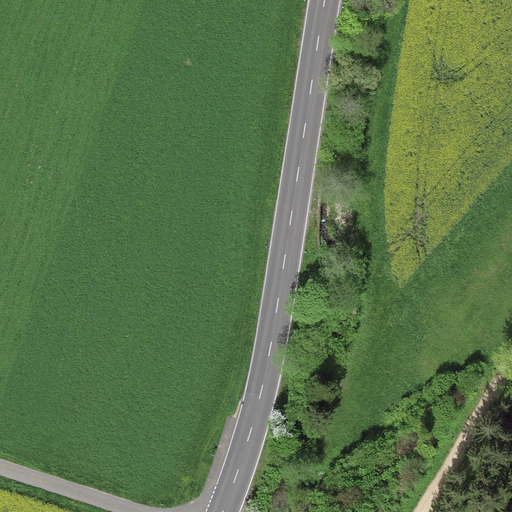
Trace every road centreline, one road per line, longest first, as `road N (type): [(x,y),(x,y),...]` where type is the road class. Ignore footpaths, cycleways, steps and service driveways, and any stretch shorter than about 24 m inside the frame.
road 1 (tertiary): [(222,511),(269,352),(325,0)]
road 2 (track): [(511,359),(419,511)]
